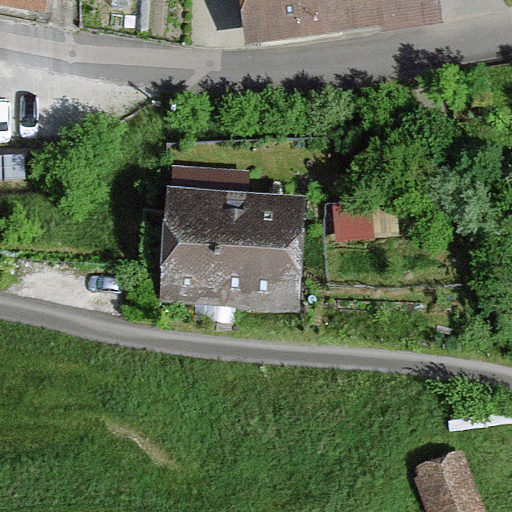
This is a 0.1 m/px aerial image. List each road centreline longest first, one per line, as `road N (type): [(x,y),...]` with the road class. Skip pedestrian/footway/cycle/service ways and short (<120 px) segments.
road 1 (residential): [(0,311),(171,344),(511,374)]
road 2 (residential): [(0,41),(151,62),(430,55),(511,35)]
